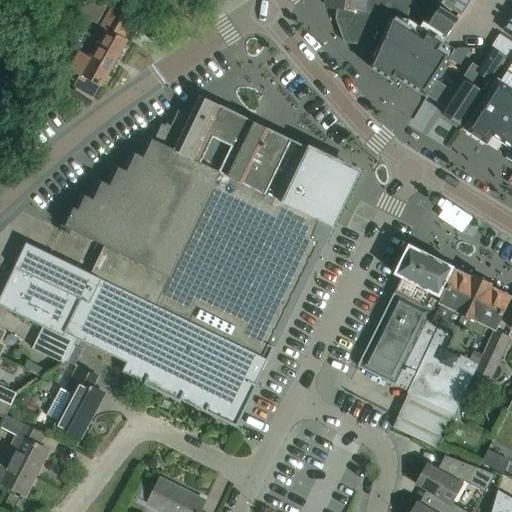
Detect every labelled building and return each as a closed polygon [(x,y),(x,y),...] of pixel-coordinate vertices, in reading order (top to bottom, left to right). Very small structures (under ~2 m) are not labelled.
[(362,0),(326,0),(326,6),(361,10),(362,0)] [(409,0),(363,0),(362,10),(337,8),(336,19),(344,42),(376,46),(390,13),(406,16),(408,5),(409,0)] [(429,0),(409,0),(408,5),(432,21),(429,26),(446,37),(458,19),(429,0)] [(470,0),(437,0),(461,15),(470,0)] [(68,70),(79,76),(73,86),(93,97),(99,86),(101,87),(127,40),(122,37),(135,15),(113,3),(101,26),(108,30),(89,63),(77,55),(68,70)] [(511,15),(503,30),(511,36),(511,15)] [(377,46),(368,66),(394,83),(397,78),(414,88),(418,91),(424,95),(426,96),(452,55),(451,55),(451,54),(449,53),(452,49),(448,46),(443,43),(443,42),(444,41),(408,18),(405,18),(390,16),(377,46)] [(52,43),(13,18),(0,39),(0,55),(29,74),(33,67),(36,69),(52,43)] [(482,77),(491,82),(507,58),(491,47),(478,68),(472,64),(452,96),(441,113),(442,113),(443,112),(446,115),(446,116),(462,126),(473,109),(484,92),(475,87),(482,77)] [(511,57),(465,129),(473,134),(473,133),(480,137),(479,138),(487,143),(492,135),(511,148),(511,150),(508,157),(511,160),(511,57)] [(0,75),(0,87),(17,98),(25,85),(3,71),(0,75)] [(156,306),(246,118),(200,96),(191,113),(183,109),(174,127),(166,123),(158,141),(149,137),(141,155),(133,151),(124,170),(116,166),(107,184),(99,180),(90,198),(82,194),(75,208),(71,206),(62,225),(104,246),(91,273),(90,274),(156,306)] [(78,339),(76,343),(125,366),(122,371),(235,426),(272,350),(267,348),(319,240),(313,237),(342,166),(310,150),(311,149),(246,118),(156,306),(90,274),(91,273),(26,242),(0,296),(0,305),(43,327),(44,324),(78,339)] [(395,385),(438,300),(455,267),(409,244),(394,274),(404,279),(397,292),(395,291),(357,366),(395,385)] [(475,370),(494,329),(495,328),(510,297),(490,287),(491,284),(474,276),(473,279),(455,271),(440,301),(438,300),(395,385),(409,392),(392,429),(424,441),(438,447),(455,413),(475,370)] [(494,329),(475,370),(491,377),(510,337),(494,329)] [(66,361),(71,351),(61,346),(54,359),(62,363),(66,361)] [(67,361),(66,361),(75,365),(82,350),(74,346),(67,361)] [(78,366),(64,391),(60,389),(46,414),(57,420),(55,424),(80,437),(103,393),(92,387),(97,377),(78,366)] [(0,399),(12,405),(17,395),(0,386),(0,399)] [(6,415),(12,405),(0,399),(0,414),(4,417),(6,416),(6,415)] [(44,435),(6,415),(6,416),(4,417),(5,417),(0,427),(16,435),(0,466),(0,481),(25,494),(48,450),(39,445),(44,435)] [(437,496),(451,502),(464,481),(485,493),(495,474),(445,455),(444,456),(448,458),(440,471),(427,464),(416,483),(437,496)] [(199,511),(205,501),(160,479),(147,504),(164,511),(199,511)] [(140,483),(135,494),(144,498),(149,488),(140,483)] [(511,511),(511,498),(498,490),(491,511),(511,511)] [(467,511),(451,502),(437,496),(430,509),(417,502),(411,511),(467,511)]
